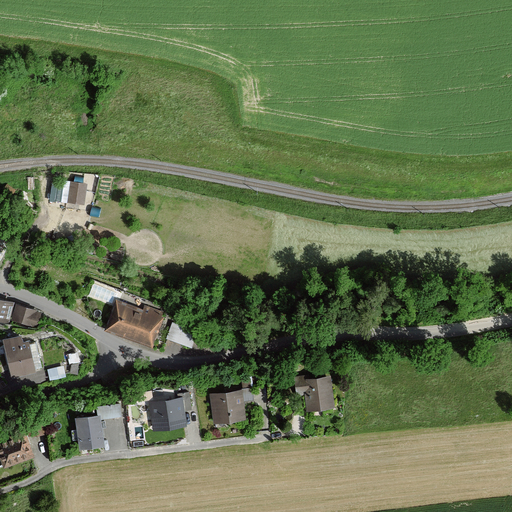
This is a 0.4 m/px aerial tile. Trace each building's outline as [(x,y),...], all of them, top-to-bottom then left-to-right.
[(81,200),(83,186),(74,185),(72,199),(81,200)] [(79,247),(83,233),(43,221),(39,235),(79,247)] [(15,317),(18,306),(7,303),(7,302),(0,300),(0,318),(12,322),(13,318),(14,318),(15,317)] [(142,315),(118,305),(110,326),(151,341),(159,321),(162,312),(146,306),(142,315)] [(37,324),(39,316),(33,314),(34,311),(18,306),(15,317),(37,324)] [(197,332),(173,323),(167,337),(191,346),(197,332)] [(20,337),(5,340),(9,356),(13,374),(34,369),(28,343),(22,344),(20,337)] [(77,353),(69,355),(71,362),(78,361),(77,353)] [(51,380),(67,375),(64,364),(48,368),(51,380)] [(331,405),(328,378),(309,379),(309,377),(296,379),(298,392),(308,391),(310,408),(323,406),(323,403),(330,402),(330,405),(331,405)] [(252,399),(251,388),(236,390),(236,393),(213,396),(216,419),(243,416),(241,400),(252,399)] [(151,390),(130,393),(131,400),(152,397),(151,390)] [(191,406),(189,391),(179,393),(179,399),(153,403),(156,427),(183,423),(181,408),(191,406)] [(102,404),(103,417),(122,416),(121,403),(102,404)] [(29,418),(31,433),(43,432),(42,417),(41,417),(40,411),(30,413),(31,418),(29,418)] [(98,415),(77,418),(81,446),(103,443),(98,415)] [(0,442),(0,449),(6,464),(31,455),(23,434),(0,442)]
